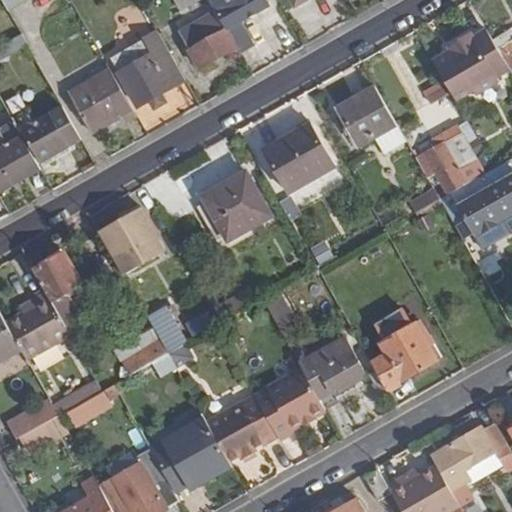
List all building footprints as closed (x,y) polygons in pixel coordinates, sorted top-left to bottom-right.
[(1,0),(8,10),(26,0),(1,0)] [(169,0),(174,11),(202,0),(201,0),(169,0)] [(208,0),(216,14),(237,49),(251,41),(241,23),(268,8),(264,0),(208,0)] [(186,78),(237,49),(216,14),(180,34),(175,25),(160,34),(162,37),(185,77),(186,78)] [(454,57),(436,66),(447,85),(451,93),(456,100),(509,70),(493,42),(487,31),(466,43),(464,39),(448,48),(454,57)] [(511,31),(493,42),(509,70),(511,74),(511,31)] [(0,61),(28,46),(22,36),(0,48),(0,61)] [(173,88),(171,85),(185,77),(162,37),(148,45),(149,47),(152,52),(118,72),(138,108),(151,101),(155,109),(166,102),(162,95),(173,88)] [(148,45),(147,42),(113,61),(112,62),(118,72),(152,52),(149,47),(148,45)] [(454,57),(451,52),(434,61),(436,66),(454,57)] [(122,118),(125,124),(137,117),(111,72),(70,95),(71,96),(93,135),(122,118)] [(185,77),(171,85),(173,88),(187,80),(186,78),(185,77)] [(447,85),(426,97),(430,105),(451,93),(447,85)] [(340,112),(360,147),(375,139),(384,154),(407,141),(398,126),(377,89),(339,110),(340,112)] [(40,161),(41,163),(82,140),(63,108),(23,131),(40,161)] [(436,148),(417,159),(441,200),(464,187),(457,176),(480,163),(470,144),(478,139),(468,121),(459,127),(459,128),(463,133),(446,143),(442,137),(442,135),(432,141),(436,148)] [(0,133),(0,187),(39,165),(16,124),(0,133)] [(336,169),(310,127),(266,153),(292,196),(336,169)] [(459,128),(442,137),(446,143),(463,133),(459,128)] [(487,174),(464,187),(441,200),(464,242),(475,236),(484,252),(511,237),(511,159),(495,169),(487,174)] [(273,218),(247,174),(205,198),(206,199),(207,202),(223,229),(231,242),(273,218)] [(198,207),(199,210),(214,234),(223,229),(207,202),(198,207)] [(441,209),(416,221),(423,233),(448,222),(441,209)] [(110,231),(101,236),(125,277),(167,255),(165,252),(166,251),(158,237),(144,211),(110,230),(110,231)] [(325,241),(311,249),(320,265),(334,257),(325,241)] [(65,255),(35,272),(48,294),(68,329),(83,320),(83,319),(75,306),(90,297),(65,255)] [(281,292),(266,301),(284,333),(299,324),(281,292)] [(24,315),(7,324),(23,351),(29,362),(73,337),(68,329),(48,294),(32,302),(35,307),(24,315)] [(238,295),(232,298),(239,311),(246,307),(239,296),(238,295)] [(232,298),(215,308),(223,321),(239,311),(232,298)] [(35,307),(32,302),(21,309),(24,315),(35,307)] [(149,319),(154,330),(170,356),(188,345),(167,309),(149,319)] [(0,363),(23,351),(7,324),(0,312),(0,311),(0,363)] [(210,312),(203,316),(210,328),(217,324),(217,323),(210,312)] [(194,338),(209,328),(210,328),(203,316),(187,325),(194,338)] [(230,321),(220,327),(226,337),(236,332),(230,321)] [(382,345),(387,355),(373,362),(379,373),(389,390),(439,361),(417,325),(382,345)] [(145,352),(124,364),(132,377),(159,362),(170,356),(154,330),(137,340),(145,352)] [(367,374),(346,338),(301,363),(306,372),(328,409),(338,403),(337,401),(332,393),(367,374)] [(137,340),(117,351),(124,364),(145,352),(137,340)] [(177,368),(195,358),(188,345),(170,356),(177,368)] [(29,362),(23,351),(0,364),(0,382),(31,365),(29,362)] [(159,362),(166,376),(178,370),(177,368),(170,356),(159,362)] [(328,409),(306,372),(257,400),(278,437),(281,442),(294,434),(291,430),(328,409)] [(389,390),(379,373),(373,376),(383,394),(389,390)] [(106,392),(98,379),(54,405),(61,418),(69,414),(104,393),(106,392)] [(115,387),(106,392),(110,400),(119,395),(115,387)] [(112,407),(104,393),(69,414),(77,428),(112,407)] [(257,400),(211,427),(232,464),(241,459),(243,463),(254,457),(252,453),(278,437),(257,400)] [(48,426),(61,418),(52,403),(9,427),(18,442),(23,440),(48,426)] [(206,419),(153,450),(178,496),(188,489),(190,493),(234,467),(232,464),(211,427),(206,419)] [(48,426),(23,440),(32,455),(56,441),(48,426)] [(496,453),(482,429),(432,457),(451,490),(452,490),(471,479),(465,470),(496,453)] [(144,464),(101,488),(114,511),(163,511),(181,501),(178,496),(153,450),(140,457),(144,464)] [(389,487),(403,511),(461,511),(463,511),(437,467),(420,477),(414,481),(410,474),(389,487)] [(380,500),(380,501),(393,494),(379,470),(367,478),(380,500)] [(416,471),(410,474),(414,481),(420,477),(416,471)] [(114,511),(101,488),(96,480),(85,487),(92,498),(67,511),(114,511)] [(366,511),(359,500),(337,511),(366,511)] [(481,511),(476,500),(463,507),(465,511),(481,511)]
